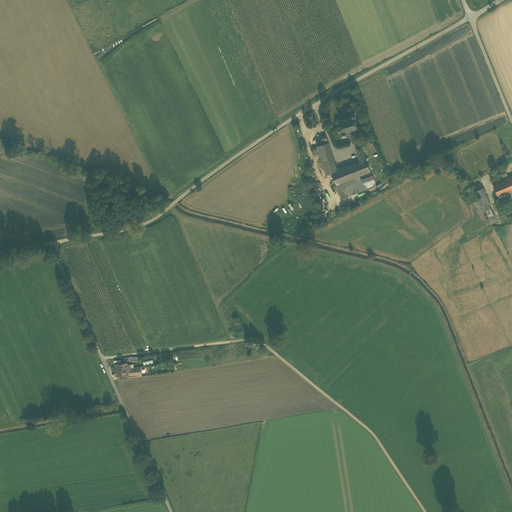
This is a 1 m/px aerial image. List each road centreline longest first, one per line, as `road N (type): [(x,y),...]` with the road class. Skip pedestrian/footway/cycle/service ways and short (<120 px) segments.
road 1 (residential): [(470,17),(268,133),(159,214),(51,243),(171,511)]
road 2 (track): [(424,511),(373,434),(257,338),(103,359)]
road 3 (track): [(0,133),(181,197)]
road 4 (track): [(123,405),(0,427)]
